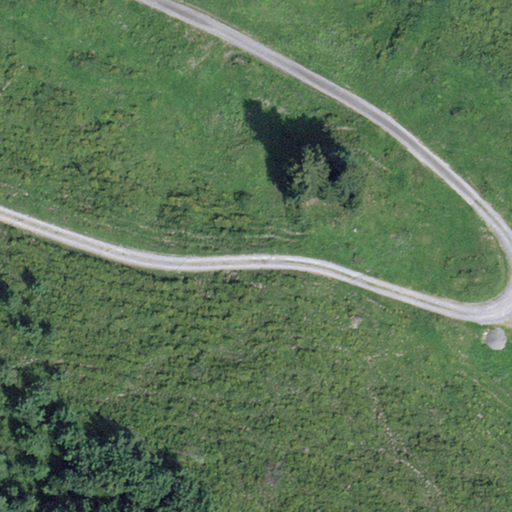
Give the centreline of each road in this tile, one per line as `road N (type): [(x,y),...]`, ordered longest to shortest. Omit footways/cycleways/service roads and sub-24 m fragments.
road 1 (track): [(0,212),(154,260),(297,260),(464,311),(511,304)]
road 2 (track): [(511,236),(464,188),(328,82),(152,0)]
